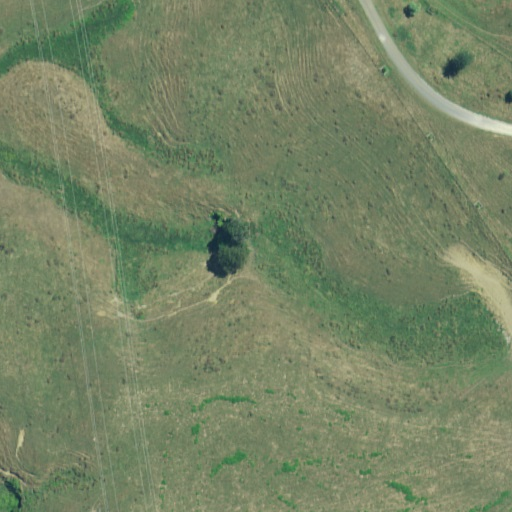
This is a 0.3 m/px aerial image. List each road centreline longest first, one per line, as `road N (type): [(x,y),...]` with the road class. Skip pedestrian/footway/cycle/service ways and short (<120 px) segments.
road 1 (track): [(350,0),(397,68),(456,107),(511,127)]
road 2 (track): [(511,242),(411,102),(397,68)]
